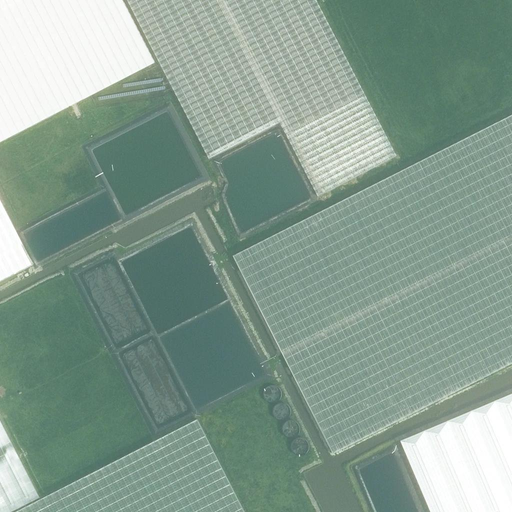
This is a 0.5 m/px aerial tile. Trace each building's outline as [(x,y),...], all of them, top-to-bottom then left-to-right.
[(0,0),(0,143),(155,63),(122,0),(0,0)] [(281,123),(319,197),(334,189),(397,157),(316,0),(127,0),(210,160),(281,123)] [(511,115),(341,202),(327,209),(233,257),(333,455),(511,364),(511,115)] [(0,282),(32,266),(0,202),(0,282)] [(511,511),(511,394),(401,442),(430,511),(511,511)] [(0,511),(11,511),(40,498),(0,420),(0,511)] [(244,511),(197,420),(15,511),(244,511)]
